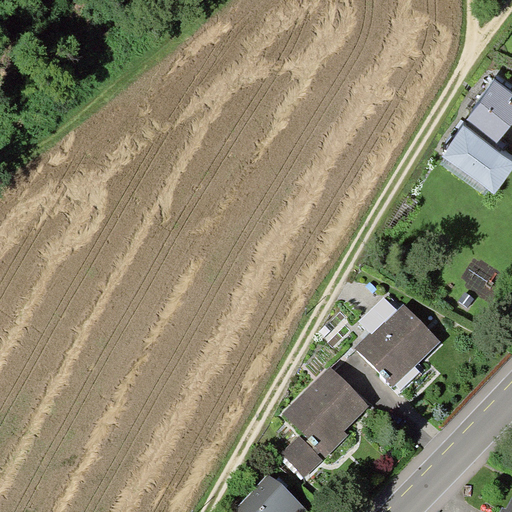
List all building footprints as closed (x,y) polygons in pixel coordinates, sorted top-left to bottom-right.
[(511,130),(511,85),(498,77),(449,152),(504,187),(511,174),(511,144),(506,140),(511,130)] [(447,348),(406,306),(357,355),(395,393),(447,348)] [(377,416),(332,371),(284,417),(327,463),(377,416)] [(315,511),(316,511),(270,472),(232,511),(315,511)] [(511,511),(511,492),(501,511),(511,511)]
